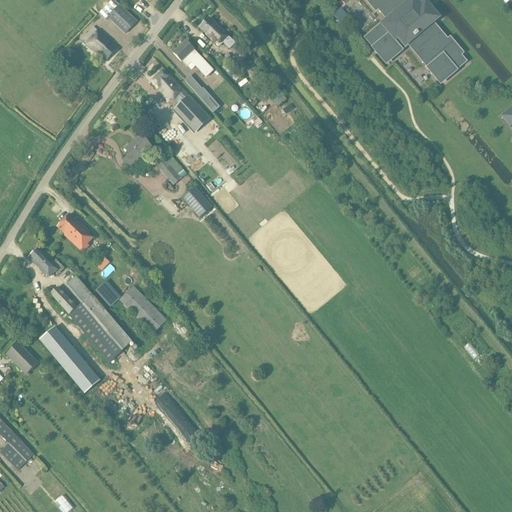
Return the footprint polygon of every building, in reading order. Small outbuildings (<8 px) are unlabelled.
[(366,0),(376,11),(378,9),(385,18),(364,37),(386,64),(408,45),(441,84),(468,61),(462,55),(464,52),(451,36),(448,38),(434,22),(441,15),(431,3),(428,0),(422,0),(421,1),(420,0),(366,0)] [(137,23),(125,10),(120,5),(119,6),(107,18),(125,35),(137,23)] [(351,19),(341,7),(333,14),(343,26),(351,19)] [(199,29),(219,48),(219,47),(220,48),(223,44),(229,51),(236,44),(229,37),(227,38),(215,25),(209,19),(199,29)] [(81,41),(86,45),(106,63),(118,49),(97,32),(93,28),(81,41)] [(181,62),(182,62),(187,67),(192,63),(207,80),(215,73),(194,51),(194,50),(187,42),(174,54),(181,62)] [(227,63),(242,79),(245,75),(231,60),(227,63)] [(222,68),(236,84),(240,80),(225,65),(222,68)] [(163,72),(152,82),(158,89),(160,90),(169,101),(182,90),(170,77),(170,76),(168,78),(163,72)] [(190,76),(184,81),(213,114),(220,108),(203,89),(202,90),(190,76)] [(216,94),(213,96),(222,105),(224,103),(216,94)] [(206,124),(211,120),(204,113),(189,97),(184,102),(174,111),(196,134),(206,124)] [(511,104),(500,115),(510,126),(509,127),(511,130),(511,137),(511,139),(511,140),(511,104)] [(281,122),(271,110),(264,116),(274,128),(281,122)] [(131,170),(153,151),(141,136),(125,150),(130,155),(123,161),(131,170)] [(181,150),(181,153),(179,152),(178,158),(186,160),(188,152),(181,150)] [(170,154),(160,163),(156,166),(168,180),(176,174),(178,176),(184,170),(170,154)] [(202,219),(216,207),(198,187),(184,199),(202,219)] [(70,215),(57,228),(83,253),(89,247),(87,245),(93,239),(88,234),(89,233),(81,224),(80,225),(70,215)] [(38,250),(29,258),(47,277),(53,271),(57,276),(65,269),(56,260),(51,265),(38,250)] [(104,258),(96,266),(102,272),(110,264),(104,258)] [(132,343),(76,278),(66,288),(122,353),(132,343)] [(167,321),(134,287),(122,299),(107,281),(95,291),(111,309),(119,301),(153,336),(167,321)] [(58,288),(54,292),(50,296),(70,316),(77,308),(58,288)] [(18,345),(7,356),(26,376),(37,365),(18,345)] [(175,423),(185,415),(156,380),(146,388),(175,423)] [(0,436),(8,445),(0,452),(0,454),(18,472),(25,465),(29,469),(39,460),(35,456),(35,455),(0,419),(0,436)] [(55,499),(62,493),(55,484),(47,490),(55,499)] [(54,502),(60,511),(70,511),(75,509),(65,495),(54,502)]
